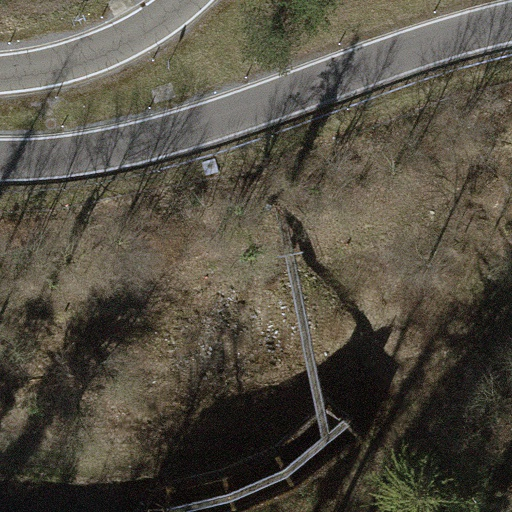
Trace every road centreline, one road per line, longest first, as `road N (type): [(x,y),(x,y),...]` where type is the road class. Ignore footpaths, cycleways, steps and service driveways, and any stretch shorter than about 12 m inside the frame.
road 1 (trunk): [(0,161),(170,135),(511,21)]
road 2 (track): [(0,446),(204,438)]
road 3 (trunk): [(187,0),(91,56),(0,74)]
